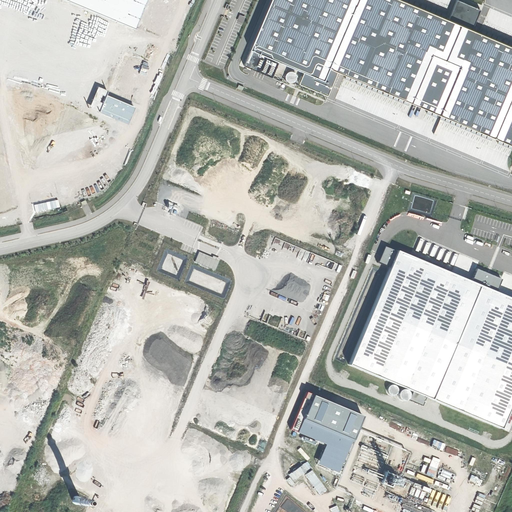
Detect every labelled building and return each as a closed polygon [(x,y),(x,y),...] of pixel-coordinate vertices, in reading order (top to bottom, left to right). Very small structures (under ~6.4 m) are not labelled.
[(63,0),(134,29),(146,0),(63,0)] [(511,44),(405,0),(269,0),(250,48),(324,79),(329,67),(511,143),(511,44)] [(244,22),(246,16),(240,14),(238,20),(244,22)] [(199,252),(195,261),(215,269),(220,259),(213,256),(212,258),(199,252)] [(511,405),(511,300),(397,252),(349,365),(502,429),(511,405)] [(362,417),(314,397),(298,433),(324,444),(316,464),(338,474),(362,417)] [(434,439),(432,446),(443,449),(445,443),(434,439)] [(313,469),(306,474),(320,495),(327,490),(313,469)]
